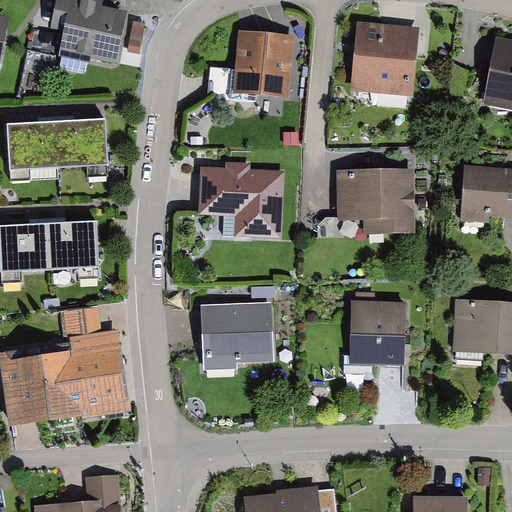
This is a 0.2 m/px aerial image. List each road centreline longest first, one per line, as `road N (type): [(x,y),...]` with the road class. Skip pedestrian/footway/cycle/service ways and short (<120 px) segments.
road 1 (residential): [(232,0),(184,31),(166,70),(148,250),(165,452)]
road 2 (residential): [(511,440),(281,440),(165,452)]
road 3 (residential): [(0,464),(165,452)]
